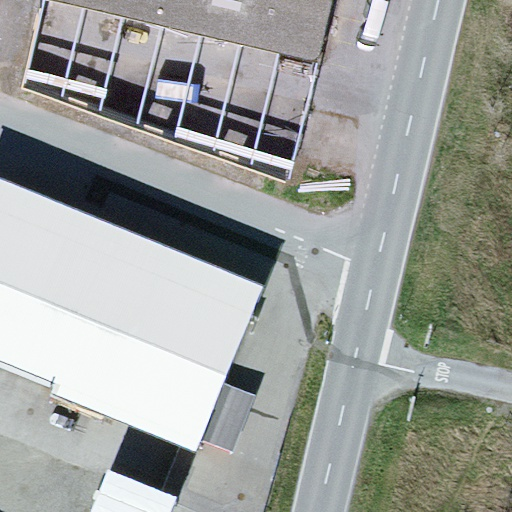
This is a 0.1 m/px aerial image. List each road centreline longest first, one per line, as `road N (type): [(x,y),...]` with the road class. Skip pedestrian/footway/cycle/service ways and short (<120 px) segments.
road 1 (residential): [(0,101),(373,283)]
road 2 (unclassified): [(373,283),(437,0)]
road 3 (unclassified): [(320,511),(373,283)]
